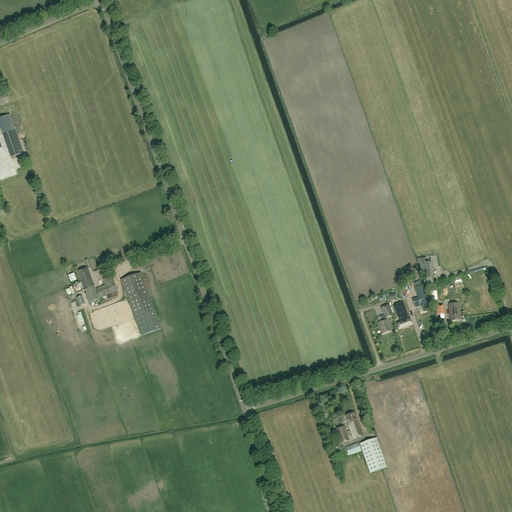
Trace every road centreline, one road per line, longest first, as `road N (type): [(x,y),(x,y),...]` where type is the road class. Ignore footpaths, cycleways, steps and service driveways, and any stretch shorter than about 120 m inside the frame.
road 1 (unclassified): [(244,409),(99,0)]
road 2 (unclassified): [(244,409),(511,326)]
